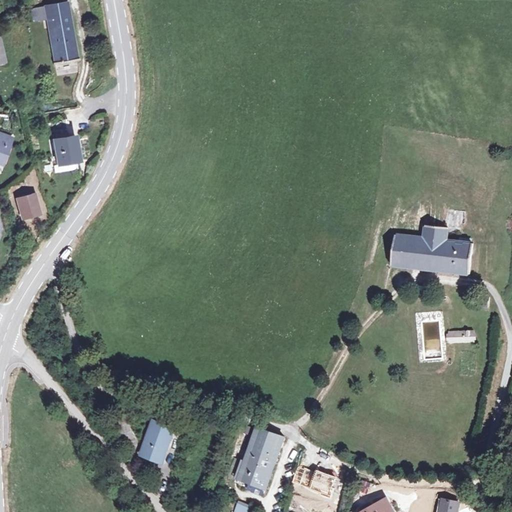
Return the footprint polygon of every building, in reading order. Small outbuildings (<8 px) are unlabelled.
[(66,2),(44,6),(55,64),(76,60),(66,2)] [(58,169),(62,168),(75,165),(81,164),(76,139),(70,140),(66,123),(52,126),(55,139),(57,138),(58,142),(53,143),(58,169)] [(13,139),(0,134),(0,165),(4,167),(13,139)] [(36,193),(15,198),(21,219),(40,215),(36,193)] [(425,237),(398,234),(394,264),(472,273),(476,243),(448,239),(449,227),(427,225),(425,237)] [(487,291),(476,290),(476,301),(486,302),(487,291)] [(475,333),(449,335),(450,345),(477,343),(475,333)] [(93,340),(87,343),(91,351),(96,348),(93,340)] [(125,409),(115,414),(128,441),(138,437),(125,409)] [(170,432),(150,426),(141,455),(160,462),(170,432)] [(267,492),(284,440),(255,431),(238,482),(267,492)] [(331,482),(328,494),(334,496),(337,484),(331,482)] [(296,507),(301,509),(305,497),(300,495),(296,507)]
